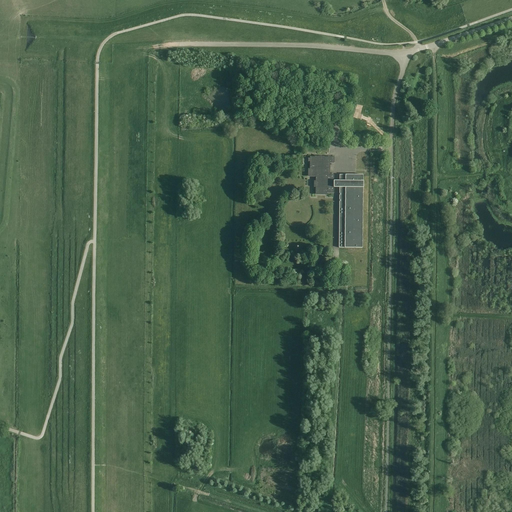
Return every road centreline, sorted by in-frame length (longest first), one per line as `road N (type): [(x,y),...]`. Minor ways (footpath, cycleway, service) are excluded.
road 1 (track): [(432,511),(434,44)]
road 2 (unclassified): [(160,46),(403,52)]
road 3 (track): [(511,314),(453,313),(435,193)]
